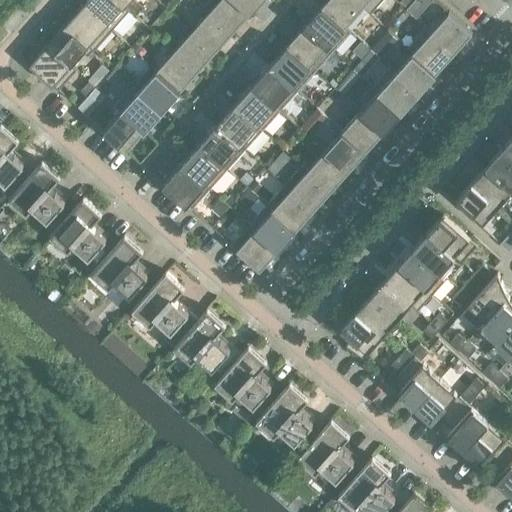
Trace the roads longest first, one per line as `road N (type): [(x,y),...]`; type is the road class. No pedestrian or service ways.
road 1 (residential): [(511,31),(256,311)]
road 2 (residential): [(256,311),(0,78)]
road 3 (residential): [(287,337),(511,79)]
road 4 (residential): [(480,511),(287,337)]
